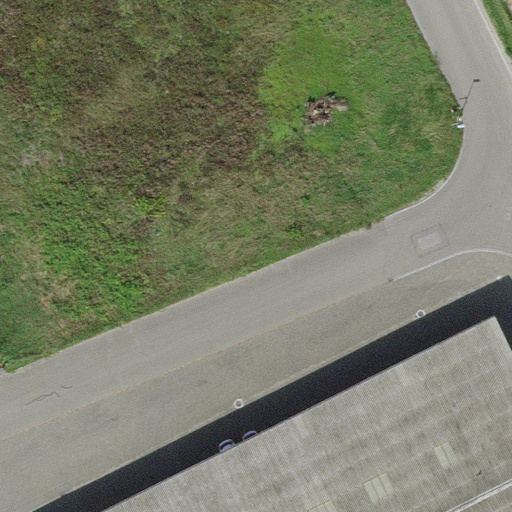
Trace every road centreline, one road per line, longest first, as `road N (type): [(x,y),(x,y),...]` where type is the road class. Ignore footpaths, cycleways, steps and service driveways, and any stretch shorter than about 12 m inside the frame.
road 1 (residential): [(0,408),(511,188)]
road 2 (residential): [(449,0),(511,124)]
